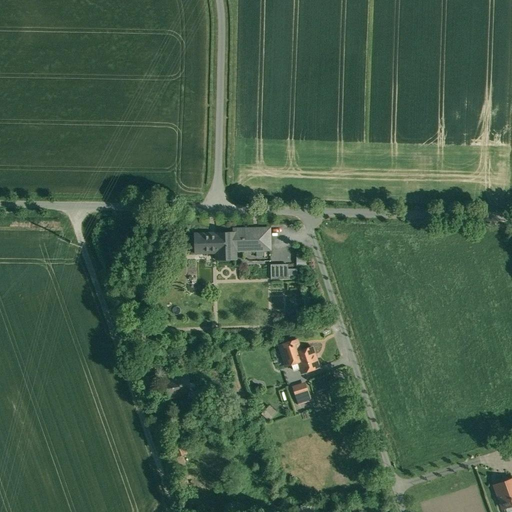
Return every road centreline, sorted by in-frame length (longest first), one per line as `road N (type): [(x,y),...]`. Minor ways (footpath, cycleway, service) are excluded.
road 1 (unclassified): [(73,208),(178,511)]
road 2 (unclassified): [(408,511),(308,215)]
road 3 (unclassified): [(308,215),(73,208)]
road 4 (unclassified): [(308,215),(511,215)]
